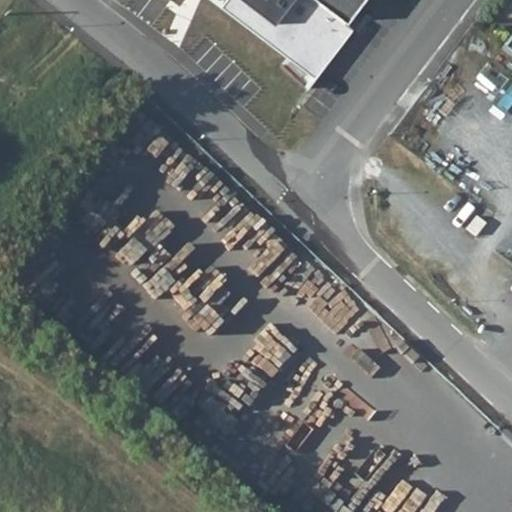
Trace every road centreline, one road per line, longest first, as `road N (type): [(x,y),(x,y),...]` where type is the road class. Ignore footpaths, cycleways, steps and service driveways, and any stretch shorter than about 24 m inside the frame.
road 1 (unclassified): [(329,209),(288,188),(71,0)]
road 2 (unclassified): [(329,209),(350,249),(511,404)]
road 3 (unclassified): [(456,0),(336,157),(329,209)]
